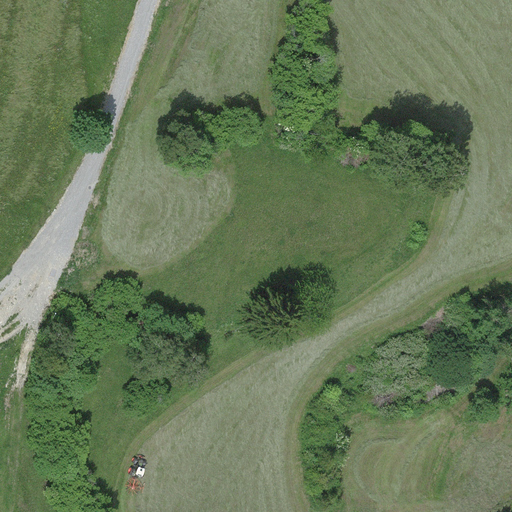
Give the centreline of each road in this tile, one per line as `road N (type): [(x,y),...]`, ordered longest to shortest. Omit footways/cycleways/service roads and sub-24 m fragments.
road 1 (track): [(85,180),(29,347),(10,511)]
road 2 (track): [(0,291),(85,180),(148,0)]
